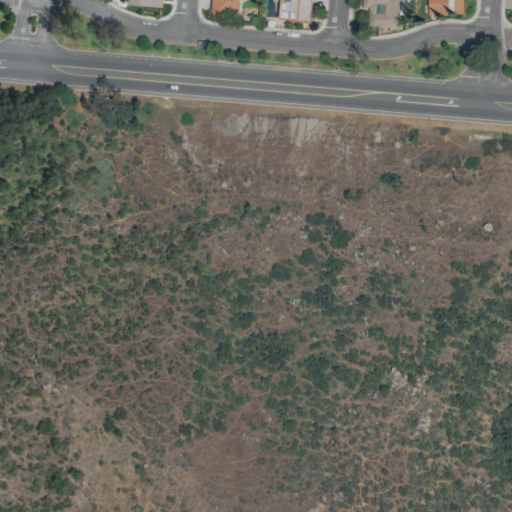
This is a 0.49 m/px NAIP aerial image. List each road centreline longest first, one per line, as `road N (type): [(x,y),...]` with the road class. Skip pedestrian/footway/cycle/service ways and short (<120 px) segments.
road 1 (tertiary): [(0,72),(511,117)]
road 2 (tertiary): [(511,96),(0,54)]
road 3 (residential): [(511,37),(447,32),(365,49),(147,30),(48,0)]
